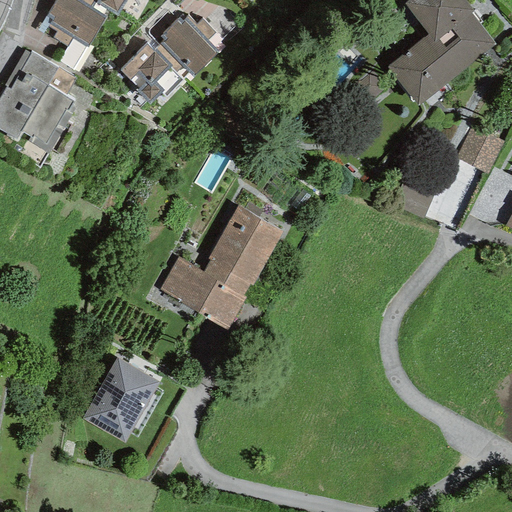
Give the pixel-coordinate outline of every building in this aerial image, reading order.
[(55,0),(46,16),(51,19),(48,25),(57,30),(53,36),(68,45),(72,36),(88,45),(106,14),(102,12),(104,7),(95,2),(95,0),(55,0)] [(95,0),(95,2),(104,7),(117,14),(125,0),(95,0)] [(466,0),(404,0),(427,31),(406,46),(408,49),(387,64),(414,101),(494,42),(470,10),(473,8),(466,0)] [(215,31),(201,18),(194,25),(185,17),(183,20),(179,16),(159,35),(163,39),(158,44),(187,72),(191,76),(218,49),(207,38),(215,31)] [(120,69),(119,71),(150,101),(160,90),(166,95),(187,72),(158,44),(151,37),(120,69)] [(58,68),(31,52),(10,87),(6,85),(0,95),(0,127),(17,137),(22,128),(33,135),(23,152),(41,163),(75,107),(70,104),(73,99),(48,84),(58,68)] [(501,143),(470,129),(431,219),(462,233),(501,143)] [(160,287),(159,288),(227,327),(245,295),(283,230),(237,204),(200,269),(178,256),(160,287)] [(160,380),(116,356),(82,416),(125,441),(130,432),(137,436),(162,392),(155,389),(160,380)]
